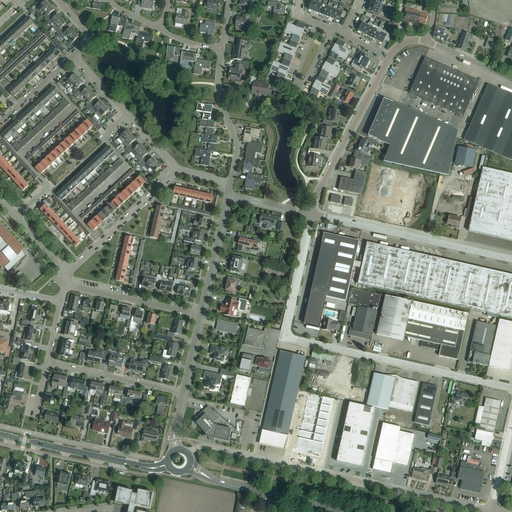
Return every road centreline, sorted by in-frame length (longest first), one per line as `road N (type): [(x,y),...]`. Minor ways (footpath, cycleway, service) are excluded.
road 1 (unclassified): [(511,388),(289,336),(311,214)]
road 2 (unclassified): [(489,511),(227,450),(187,453)]
road 3 (unclassified): [(511,258),(311,214)]
road 4 (unclassified): [(311,214),(389,59)]
road 5 (tertiary): [(168,464),(125,463),(0,435)]
road 6 (tertiary): [(344,511),(213,481),(188,466)]
road 7 (residential): [(69,272),(179,171)]
road 8 (residential): [(201,314),(66,284)]
road 9 (residential): [(182,392),(47,363)]
road 10 (residential): [(230,183),(237,147),(220,107),(223,50)]
road 11 (residential): [(315,22),(300,81),(333,30)]
